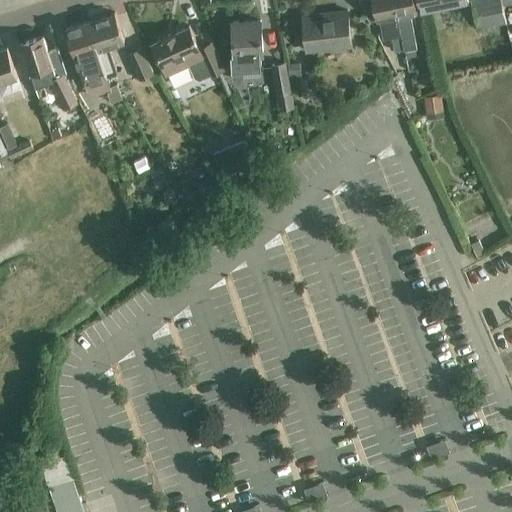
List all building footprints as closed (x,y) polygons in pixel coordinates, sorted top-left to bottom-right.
[(404,45),(394,0),(358,0),(367,22),(380,19),(384,39),(392,37),(395,51),(405,49),(404,45)] [(414,0),(394,0),(404,45),(405,49),(418,46),(410,13),(417,12),(414,0)] [(418,0),(421,11),(468,0),(418,0)] [(506,20),(501,0),(471,0),(477,27),(506,20)] [(302,15),(304,34),(306,51),(351,47),(347,10),(302,15)] [(115,12),(89,21),(107,75),(117,72),(109,46),(124,41),(115,12)] [(232,53),(231,53),(233,79),(243,78),(243,68),(261,67),(260,53),(262,52),(262,53),(263,53),(260,20),(232,22),(235,53),(232,53)] [(107,75),(89,21),(65,29),(75,58),(76,58),(84,84),(107,76),(107,75)] [(189,26),(152,42),(166,75),(188,64),(195,78),(199,80),(210,74),(210,75),(223,69),(211,43),(199,48),(189,26)] [(35,88),(51,83),(59,99),(60,99),(64,108),(77,102),(64,73),(67,72),(59,48),(48,51),(43,36),(21,43),(35,88)] [(127,51),(139,78),(153,73),(141,46),(127,51)] [(0,83),(18,78),(7,48),(0,50),(0,83)] [(305,49),(287,53),(296,95),(314,91),(305,49)] [(272,64),(277,92),(280,108),(293,106),(285,62),(272,64)] [(441,105),(458,103),(456,85),(438,87),(441,105)] [(104,115),(91,122),(100,141),(114,135),(104,115)] [(254,168),(252,163),(254,162),(245,139),(215,152),(224,174),(243,166),(244,167),(246,172),(254,168)] [(0,269),(0,283),(17,317),(45,302),(39,290),(66,275),(49,243),(0,269)] [(440,354),(431,356),(448,417),(464,413),(471,438),(498,430),(487,393),(466,399),(450,341),(438,345),(440,354)] [(66,454),(41,462),(49,486),(57,511),(85,511),(74,477),(66,454)]
